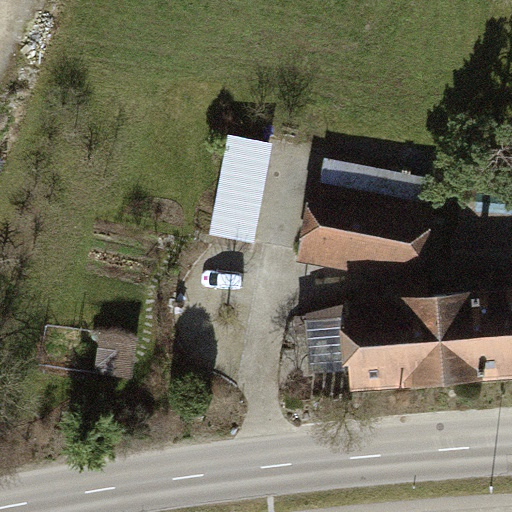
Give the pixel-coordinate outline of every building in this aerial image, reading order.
[(511,18),(491,17),(489,33),(511,35),(511,18)] [(213,237),(256,245),(274,145),(232,137),(213,237)] [(306,184),(295,259),(414,276),(427,183),(391,177),(388,197),(306,184)] [(511,201),(457,201),(456,231),(450,231),(450,266),(511,267),(511,201)] [(340,392),(511,376),(511,279),(332,296),(334,323),(327,324),(330,361),(338,361),(340,392)] [(97,346),(96,370),(133,370),(133,347),(97,346)]
